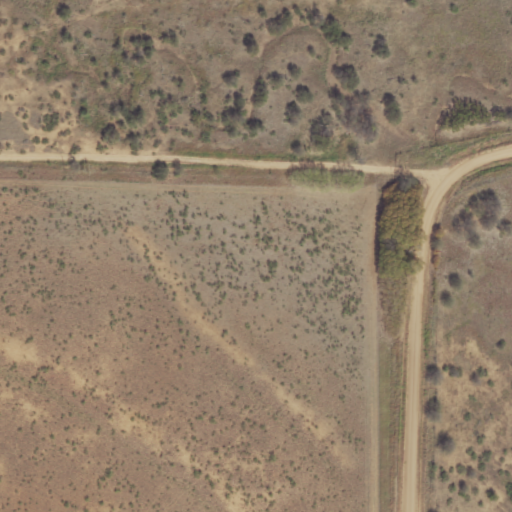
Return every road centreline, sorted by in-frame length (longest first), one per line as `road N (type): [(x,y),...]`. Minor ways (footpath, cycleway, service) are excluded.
road 1 (residential): [(433,211),(407,195),(0,180)]
road 2 (residential): [(411,511),(417,343),(433,211)]
